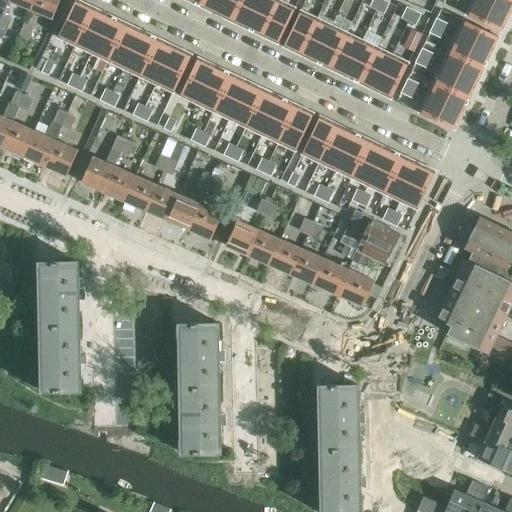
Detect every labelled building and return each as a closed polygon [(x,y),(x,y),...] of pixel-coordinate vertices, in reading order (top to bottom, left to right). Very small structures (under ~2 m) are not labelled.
[(7,1),(8,1),(8,0),(0,0),(0,7),(4,9),(7,1)] [(8,0),(8,1),(30,10),(34,0),(8,0)] [(34,0),(30,10),(52,19),(59,0),(34,0)] [(75,0),(60,33),(58,37),(75,46),(93,8),(77,0),(75,0)] [(204,0),(201,7),(216,14),(222,0),(204,0)] [(222,0),(216,14),(231,22),(241,0),(222,0)] [(241,0),(231,22),(246,29),(260,0),(241,0)] [(277,0),(260,0),(246,29),(261,36),(279,0),(277,0)] [(279,0),(261,36),(277,44),(295,8),(294,8),(279,0)] [(372,0),(369,7),(377,10),(381,0),(372,0)] [(383,0),(381,0),(377,10),(384,13),(389,3),(383,0)] [(472,0),(466,14),(466,15),(501,32),(509,16),(476,0),(472,0)] [(511,0),(476,0),(509,16),(511,9),(511,0)] [(405,9),(401,18),(408,22),(414,11),(406,7),(405,9)] [(93,8),(75,46),(91,53),(109,15),(93,8)] [(300,11),(283,47),(299,55),(317,19),(300,11)] [(414,11),(408,22),(416,25),(421,14),(414,11)] [(3,15),(0,20),(0,27),(5,31),(11,19),(3,15)] [(109,15),(91,53),(107,61),(125,23),(109,15)] [(436,18),(433,25),(444,31),(447,24),(436,18)] [(317,19),(299,55),(314,62),(332,26),(317,19)] [(463,20),(455,36),(491,53),(499,37),(463,20)] [(18,36),(28,40),(33,26),(24,23),(18,36)] [(125,23),(107,61),(124,69),(142,31),(125,23)] [(433,26),(429,33),(440,38),(444,31),(433,25),(433,26)] [(332,26),(314,62),(329,69),(346,33),(332,26)] [(142,31),(124,69),(140,77),(158,39),(142,31)] [(346,33),(329,69),(344,76),(362,41),(346,33)] [(455,36),(448,51),(484,68),(491,53),(455,36)] [(158,39),(140,77),(156,85),(174,47),(158,39)] [(362,41),(344,76),(360,84),(377,48),(362,41)] [(174,47),(156,85),(173,93),(191,55),(174,47)] [(377,48),(360,84),(375,91),(392,55),(377,48)] [(422,48),(419,56),(430,61),(433,54),(422,48)] [(448,51),(441,66),(477,83),(484,68),(448,51)] [(392,55),(375,91),(391,99),(408,63),(392,55)] [(417,59),(415,63),(426,68),(430,61),(419,56),(417,59)] [(198,58),(180,96),(197,104),(215,66),(198,58)] [(41,72),(49,75),(54,64),(47,61),(41,72)] [(215,66),(197,104),(213,112),(231,74),(215,66)] [(441,66),(433,81),(469,99),(477,83),(441,66)] [(20,72),(14,88),(25,93),(32,77),(20,72)] [(72,74),(67,85),(74,88),(79,77),(72,74)] [(231,74),(213,112),(229,120),(247,82),(231,74)] [(79,77),(74,88),(76,89),(82,92),(87,81),(79,77)] [(408,79),(404,86),(415,91),(419,84),(408,79)] [(433,81),(426,97),(462,114),(469,99),(433,81)] [(247,82),(229,120),(245,127),(264,89),(247,82)] [(404,86),(401,93),(412,98),(415,91),(404,86)] [(100,100),(107,104),(112,93),(105,89),(100,100)] [(264,89),(245,127),(262,135),(280,97),(264,89)] [(10,104),(19,108),(25,96),(15,92),(10,104)] [(112,93),(107,104),(114,107),(119,96),(112,93)] [(25,96),(19,108),(27,112),(32,99),(25,96)] [(280,97),(262,135),(278,143),(296,105),(280,97)] [(426,97),(418,112),(449,127),(454,130),(462,114),(426,97)] [(138,103),(133,115),(140,118),(145,107),(138,103)] [(296,105),(278,143),(295,151),(313,113),(296,105)] [(145,107),(140,118),(145,121),(147,121),(152,110),(145,107)] [(58,110),(53,122),(62,126),(67,114),(58,110)] [(62,126),(62,127),(70,130),(76,117),(75,117),(67,114),(62,126)] [(0,146),(1,147),(12,121),(0,116),(0,146)] [(320,116),(301,154),(302,154),(319,162),(337,124),(320,116)] [(169,117),(164,128),(171,132),(176,121),(170,118),(169,117)] [(1,147),(23,157),(34,131),(12,121),(1,147)] [(34,131),(23,157),(45,166),(56,141),(62,127),(62,126),(53,122),(52,121),(45,136),(34,131)] [(337,124),(319,162),(335,170),(353,132),(337,124)] [(196,129),(190,140),(198,143),(203,133),(196,129)] [(353,132),(335,170),(351,178),(369,140),(353,132)] [(203,133),(198,143),(205,147),(210,136),(203,133)] [(81,182),(103,192),(114,167),(120,152),(126,139),(117,135),(105,163),(92,157),(81,182)] [(134,142),(126,139),(120,152),(128,155),(134,142)] [(369,140),(351,178),(367,186),(385,148),(369,140)] [(56,141),(45,166),(67,176),(78,150),(56,141)] [(228,144),(223,155),(230,158),(231,158),(236,147),(228,144)] [(236,147),(231,158),(238,162),(243,151),(236,147)] [(385,148),(367,186),(384,194),(402,156),(385,148)] [(155,168),(163,171),(169,158),(160,155),(155,168)] [(402,156),(384,194),(400,201),(418,163),(402,156)] [(169,158),(163,171),(172,175),(177,162),(169,158)] [(262,158),(256,169),(264,173),(269,162),(262,158)] [(269,162),(264,173),(271,176),(276,165),(269,162)] [(418,163),(400,201),(417,210),(435,172),(425,167),(418,163)] [(103,192),(125,201),(136,176),(114,167),(103,192)] [(215,168),(211,177),(217,180),(221,171),(215,168)] [(292,172),(287,183),(294,187),(300,176),(293,173),(292,172)] [(197,186),(206,190),(211,177),(203,174),(197,186)] [(125,201),(146,211),(157,185),(136,176),(125,201)] [(211,177),(206,190),(214,194),(220,181),(217,180),(211,177)] [(146,211),(167,220),(179,195),(157,185),(146,211)] [(319,185),(314,196),(321,199),(326,188),(319,185)] [(326,188),(321,199),(327,202),(328,203),(333,192),(326,188)] [(357,189),(352,200),(359,203),(364,193),(357,189)] [(364,193),(359,203),(366,207),(371,196),(364,193)] [(167,220),(188,229),(200,204),(179,195),(167,220)] [(256,212),(264,216),(271,203),(263,199),(256,212)] [(271,203),(264,216),(273,220),(279,207),(271,203)] [(200,204),(188,229),(211,239),(222,214),(200,204)] [(382,219),(382,220),(389,223),(395,212),(387,209),(382,219)] [(350,222),(367,230),(361,242),(367,245),(363,254),(359,262),(368,267),(372,259),(378,262),(383,253),(389,256),(390,253),(393,252),(395,248),(394,245),(399,234),(371,220),(373,218),(355,210),(350,222)] [(395,212),(389,223),(397,227),(397,226),(402,216),(395,212)] [(511,232),(479,217),(464,248),(472,252),(468,260),(465,259),(436,318),(451,325),(446,333),(488,353),(511,364),(511,344),(496,336),(511,303),(511,232)] [(299,231),(307,235),(313,222),(305,218),(299,231)] [(225,246),(248,256),(259,230),(237,220),(225,246)] [(313,222),(307,235),(316,239),(322,226),(313,222)] [(248,256),(269,265),(280,239),(259,230),(248,256)] [(269,265),(290,274),(302,249),(280,239),(269,265)] [(345,245),(341,254),(353,259),(356,250),(345,245)] [(290,274),(311,284),(323,258),(302,249),(290,274)] [(311,284),(337,295),(350,266),(341,262),(340,266),(323,258),(311,284)] [(86,353),(80,353),(79,300),(84,299),(84,288),(78,289),(78,261),(39,262),(42,392),(80,391),(80,364),(86,364),(86,353)] [(350,266),(337,295),(364,307),(375,281),(357,273),(359,270),(350,266)] [(220,414),(219,361),(225,361),(224,350),(218,350),(218,323),(179,324),(182,453),(220,453),(220,425),(226,425),(226,414),(220,414)] [(364,412),(358,412),(358,385),(319,386),(321,511),(360,511),(360,487),(366,487),(366,476),(360,476),(359,423),(365,423),(364,412)] [(500,408),(495,419),(511,426),(511,403),(489,393),(485,402),(500,408)] [(475,424),(472,432),(511,450),(511,426),(495,419),(490,430),(475,424)] [(511,450),(472,432),(468,440),(483,447),(478,458),(508,472),(511,473),(511,450)] [(467,511),(480,484),(472,480),(466,495),(454,490),(443,511),(467,511)] [(490,511),(493,507),(482,502),(489,488),(480,484),(467,511),(490,511)] [(417,510),(421,511),(441,511),(444,506),(423,497),(417,510)] [(490,511),(511,511),(511,497),(510,497),(504,511),(493,507),(490,511)]
